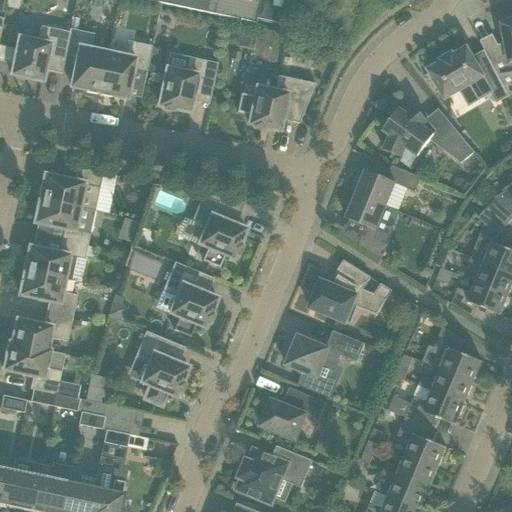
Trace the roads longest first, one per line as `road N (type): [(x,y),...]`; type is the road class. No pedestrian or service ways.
road 1 (residential): [(188,511),(188,469),(217,404),(240,379),(308,223),(305,174)]
road 2 (residential): [(305,174),(19,119)]
road 3 (residential): [(305,174),(332,150),(358,90),(396,47),(473,0)]
road 4 (residential): [(511,370),(460,511)]
